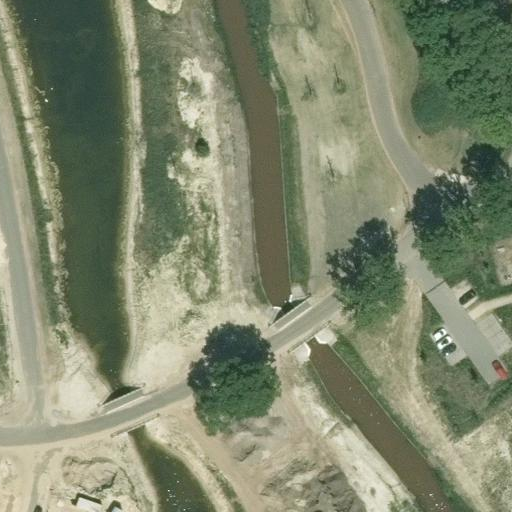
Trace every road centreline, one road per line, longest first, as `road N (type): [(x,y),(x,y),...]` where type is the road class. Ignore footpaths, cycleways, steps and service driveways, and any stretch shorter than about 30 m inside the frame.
road 1 (residential): [(41,439),(150,404),(283,341),(407,248)]
road 2 (residential): [(0,169),(41,439)]
road 3 (unclassified): [(445,221),(388,134),(353,0)]
road 4 (tertiary): [(511,108),(432,0)]
